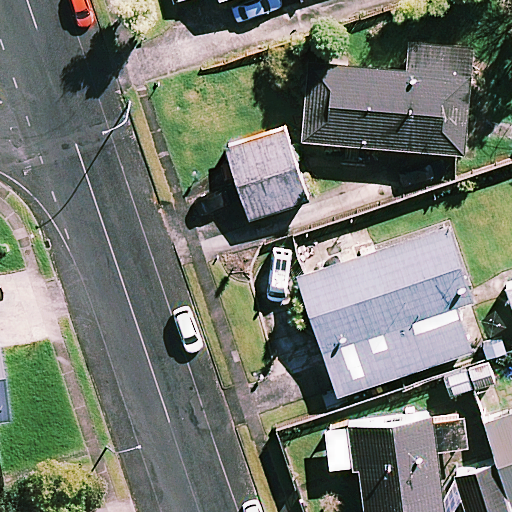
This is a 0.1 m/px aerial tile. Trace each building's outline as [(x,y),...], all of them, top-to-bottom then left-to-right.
[(179,0),(184,13),(221,0),(179,0)] [(465,153),(472,49),(403,45),(402,70),(309,64),(304,142),(465,153)] [(307,201),(285,129),(229,146),(251,218),(307,201)] [(469,300),(445,228),(298,277),(337,395),(470,351),(455,305),(469,300)] [(511,403),(483,413),(478,399),(344,442),(366,511),(509,511),(508,508),(511,506),(511,403)]
